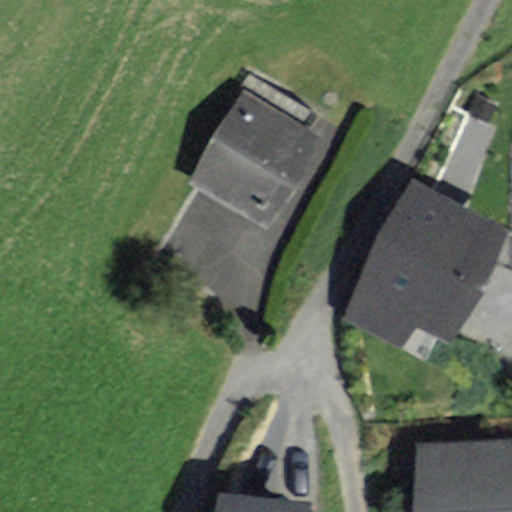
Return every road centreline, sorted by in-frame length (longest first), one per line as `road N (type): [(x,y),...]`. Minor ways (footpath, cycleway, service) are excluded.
road 1 (residential): [(183,511),(235,387),(304,341),(373,221)]
road 2 (track): [(488,0),(373,221)]
